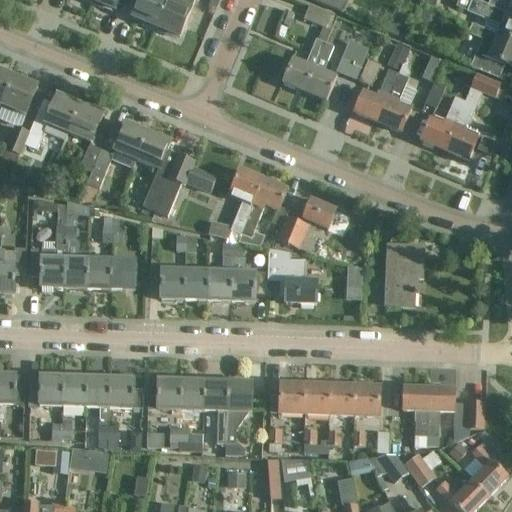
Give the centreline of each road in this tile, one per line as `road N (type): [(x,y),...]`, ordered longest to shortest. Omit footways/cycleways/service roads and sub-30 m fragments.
road 1 (residential): [(0,340),(511,358)]
road 2 (residential): [(510,236),(434,217),(200,119)]
road 3 (residential): [(200,119),(0,36)]
road 4 (residential): [(200,119),(249,0)]
